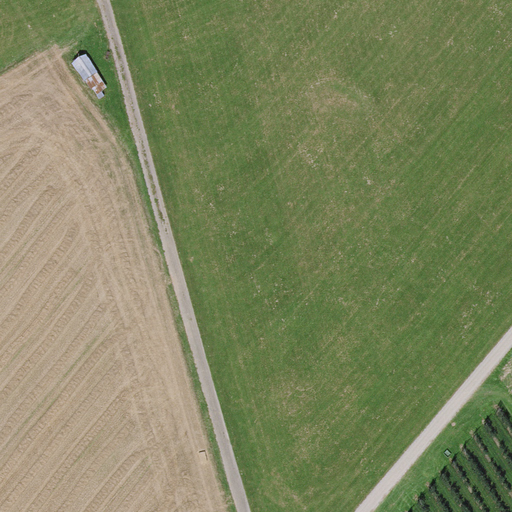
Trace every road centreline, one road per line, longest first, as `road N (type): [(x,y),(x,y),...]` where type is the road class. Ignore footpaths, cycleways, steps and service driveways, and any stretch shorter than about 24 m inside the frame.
road 1 (track): [(104,0),(243,511)]
road 2 (track): [(367,511),(511,340)]
